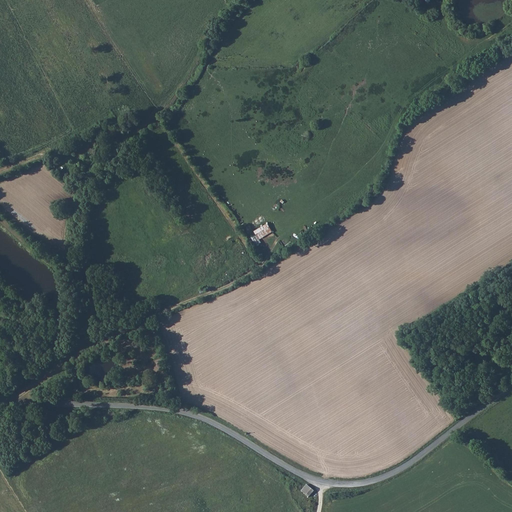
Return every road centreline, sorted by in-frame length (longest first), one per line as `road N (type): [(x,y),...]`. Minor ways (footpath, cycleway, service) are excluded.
road 1 (unclassified): [(511,389),(409,465),(343,485),(299,474),(188,413),(0,405)]
road 2 (track): [(258,268),(87,347),(14,403)]
road 3 (track): [(114,113),(0,172)]
